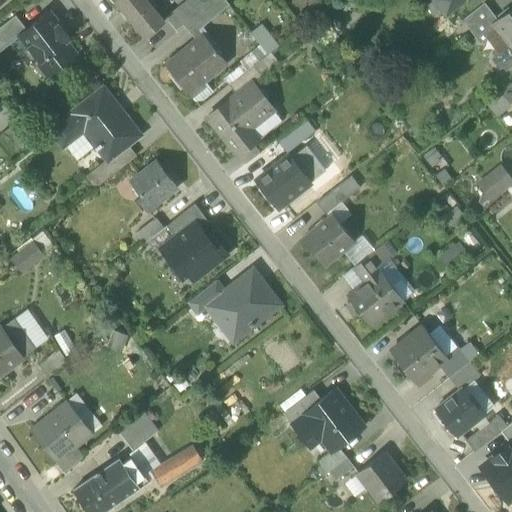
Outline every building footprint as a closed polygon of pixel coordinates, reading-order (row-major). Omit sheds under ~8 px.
[(162,20),(145,0),(114,0),(144,36),(162,20)] [(434,0),(445,13),(462,0),(434,0)] [(168,16),(167,22),(184,8),(192,17),(196,14),(186,1),(182,5),(168,16)] [(462,20),(479,43),(497,29),(492,22),(496,19),(484,2),(462,20)] [(497,29),(506,41),(511,48),(511,6),(496,19),(492,22),(497,29)] [(175,31),(181,26),(192,17),(184,8),(167,22),(175,31)] [(196,14),(192,17),(181,26),(192,38),(213,20),(203,8),(196,14)] [(45,57),(54,69),(75,53),(66,41),(69,38),(58,23),(56,25),(47,13),(26,29),(20,34),(21,35),(29,46),(28,47),(39,62),(45,57)] [(0,26),(0,50),(21,35),(20,34),(26,29),(15,15),(0,26)] [(260,43),(268,53),(280,44),(261,21),(250,31),(260,43)] [(165,65),(186,90),(198,80),(200,83),(204,80),(226,62),(203,34),(194,41),(195,42),(186,50),(185,49),(165,65)] [(505,69),(511,63),(511,48),(506,41),(492,52),(495,56),(491,58),(499,68),(502,65),(505,69)] [(223,77),(228,84),(254,64),(268,53),(260,43),(238,60),(241,63),(223,77)] [(45,57),(39,62),(49,74),(54,69),(45,57)] [(228,84),(237,94),(253,82),(255,84),(264,76),(254,64),(228,84)] [(192,96),(195,100),(202,99),(213,91),(204,80),(200,83),(198,80),(186,90),(191,96),(192,96)] [(511,81),(499,91),(509,103),(511,100),(511,81)] [(210,116),(239,154),(242,151),(258,139),(249,128),(274,109),(255,84),(253,82),(237,94),(210,116)] [(111,157),(113,159),(128,147),(139,138),(113,106),(115,104),(103,89),(74,113),(76,115),(54,133),(65,146),(84,131),(96,145),(92,149),(94,152),(101,146),(111,157)] [(494,115),(509,103),(499,91),(485,103),(494,115)] [(141,136),(115,104),(113,106),(139,138),(141,136)] [(249,128),(258,139),(283,120),(274,109),(249,128)] [(0,137),(0,143),(11,156),(37,135),(23,118),(0,137)] [(274,141),(284,154),(307,135),(298,123),(274,141)] [(239,154),(246,163),(265,148),(258,139),(242,151),(239,154)] [(325,170),(306,145),(290,157),(309,182),(325,170)] [(85,177),(94,188),(135,156),(128,147),(113,159),(111,157),(85,177)] [(265,192),(277,208),(309,182),(290,157),(288,154),(260,176),(270,188),(265,192)] [(136,197),(146,211),(174,189),(165,177),(167,175),(156,160),(129,180),(140,194),(136,197)] [(490,200),(511,183),(511,178),(500,163),(476,182),(490,200)] [(321,197),(337,185),(325,170),(309,182),(321,197)] [(363,191),(350,175),(337,185),(321,197),(315,202),(328,218),(335,212),(344,205),(363,191)] [(260,176),(255,179),(265,192),(270,188),(260,176)] [(166,226),(174,237),(194,221),(199,228),(208,221),(194,203),(166,226)] [(335,212),(342,221),(351,214),(344,205),(335,212)] [(303,237),(324,264),(343,249),(345,247),(343,245),(353,236),(342,221),(335,212),(328,218),(303,237)] [(136,233),(143,243),(164,227),(157,217),(136,233)] [(180,263),(193,280),(227,254),(214,237),(210,241),(199,228),(194,221),(174,237),(160,248),(175,267),(180,263)] [(343,249),(355,264),(369,254),(374,250),(360,232),(353,236),(343,245),(345,247),(343,249)] [(387,240),(374,250),(369,254),(379,265),(388,258),(396,252),(387,240)] [(10,259),(21,272),(44,255),(33,241),(10,259)] [(438,256),(449,270),(468,255),(458,241),(438,256)] [(355,264),(367,279),(381,268),(379,265),(369,254),(355,264)] [(414,292),(388,258),(379,265),(381,268),(405,299),(414,292)] [(342,274),(354,289),(367,279),(355,264),(342,274)] [(222,318),(236,337),(279,304),(253,268),(224,290),(206,305),(206,306),(218,321),(222,318)] [(348,294),(370,321),(384,310),(387,313),(405,299),(381,268),(367,279),(354,289),(348,294)] [(188,301),(197,312),(206,306),(206,305),(224,290),(216,279),(188,301)] [(0,328),(0,372),(35,347),(14,318),(0,328)] [(222,318),(218,321),(233,340),(236,337),(222,318)] [(389,349),(413,381),(436,363),(446,355),(444,353),(421,323),(389,349)] [(458,347),(469,361),(480,353),(469,339),(458,347)] [(436,363),(448,378),(469,361),(458,347),(456,344),(444,353),(446,355),(436,363)] [(38,369),(46,378),(67,362),(59,352),(38,369)] [(479,373),(469,361),(448,378),(457,390),(463,385),(479,373)] [(435,407),(456,434),(484,412),(463,385),(457,390),(435,407)] [(330,450),(331,451),(338,446),(364,425),(342,398),(338,401),(331,393),(336,389),(335,387),(320,399),(290,422),(304,440),(315,432),(330,450)] [(283,412),(290,422),(320,399),(313,389),(283,412)] [(342,398),(336,389),(331,393),(338,401),(342,398)] [(32,426),(57,459),(75,445),(92,432),(66,399),(32,426)] [(121,427),(139,452),(165,432),(146,407),(121,427)] [(467,438),(476,449),(500,431),(503,428),(495,417),(467,438)] [(500,431),(509,444),(511,441),(511,420),(503,428),(500,431)] [(480,466),(507,501),(511,497),(511,441),(509,444),(480,466)] [(57,459),(66,470),(84,456),(75,445),(57,459)] [(325,472),(328,470),(346,456),(338,446),(331,451),(330,450),(316,461),(325,472)] [(153,470),(160,482),(192,462),(185,449),(153,470)] [(366,490),(376,503),(403,482),(393,469),(394,468),(382,451),(358,470),(371,486),(366,490)] [(131,456),(122,461),(137,485),(146,479),(131,456)] [(353,465),(346,456),(328,470),(335,479),(353,465)] [(102,511),(139,488),(137,485),(122,461),(120,458),(74,488),(89,511),(102,511)] [(353,473),(366,490),(371,486),(358,470),(353,473)]
